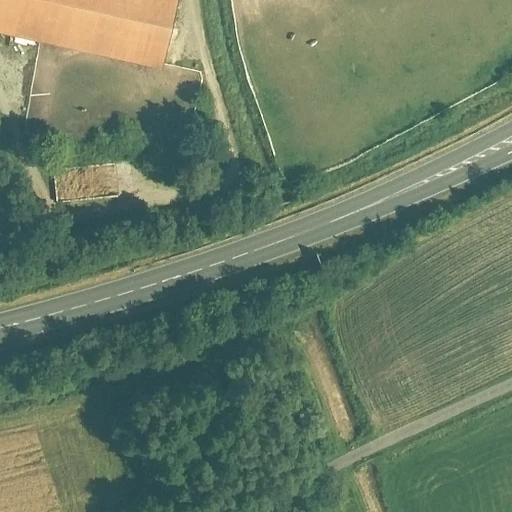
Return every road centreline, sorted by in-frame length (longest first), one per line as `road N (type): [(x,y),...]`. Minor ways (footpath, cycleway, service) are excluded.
road 1 (primary): [(0,330),(287,241),(511,142)]
road 2 (residential): [(511,383),(245,511)]
